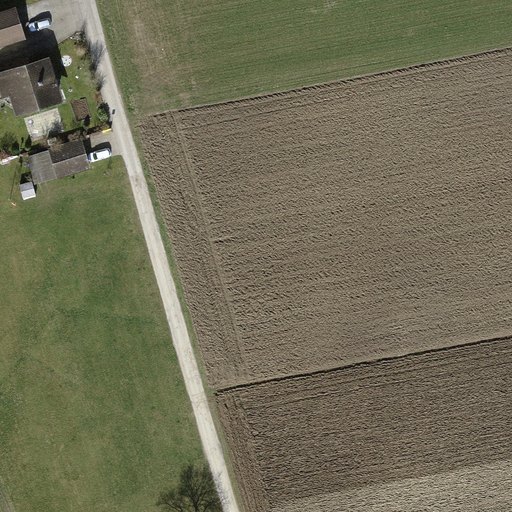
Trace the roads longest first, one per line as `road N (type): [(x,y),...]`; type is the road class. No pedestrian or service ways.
road 1 (track): [(230,511),(127,157)]
road 2 (residential): [(80,0),(127,157)]
